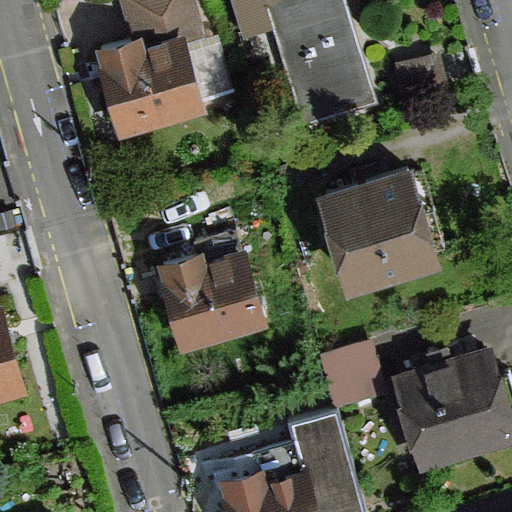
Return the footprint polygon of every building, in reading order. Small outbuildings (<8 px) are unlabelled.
[(127,0),(138,35),(101,46),(126,128),(204,105),(184,40),(205,33),(195,0),(127,0)] [(309,120),(378,98),(346,0),(239,0),(250,33),(278,24),(309,120)] [(418,173),(331,199),(356,285),(443,259),(418,173)] [(200,250),(164,260),(188,344),(267,321),(239,225),(196,238),(200,250)] [(5,306),(0,307),(0,392),(26,385),(5,306)] [(386,390),(373,341),(325,354),(339,403),(386,390)] [(511,414),(493,353),(405,380),(430,461),(511,436),(511,414)] [(262,469),(227,479),(236,511),(320,511),(299,439),(257,451),(262,469)]
